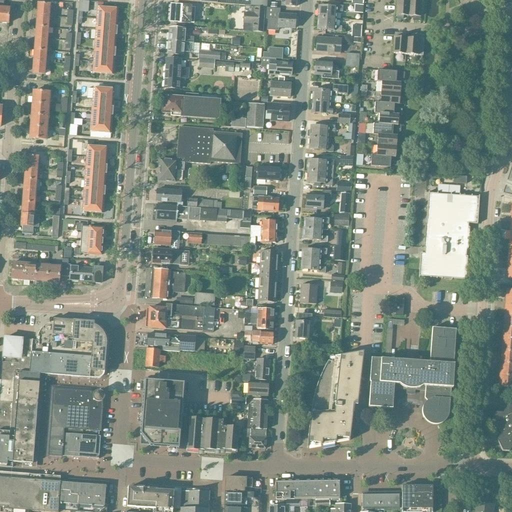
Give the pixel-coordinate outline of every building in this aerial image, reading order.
[(0,0),(0,22),(8,23),(9,8),(3,8),(3,0),(0,0)] [(401,16),(408,16),(408,0),(396,0),(395,20),(400,20),(401,16)] [(410,0),(408,0),(408,16),(415,17),(415,21),(420,22),(421,1),(410,0)] [(37,4),(36,16),(49,17),(50,5),(37,4)] [(171,5),(170,22),(190,24),(190,18),(191,13),(191,7),(171,5)] [(319,6),(318,18),(335,19),(335,12),(342,12),(342,6),(336,5),(335,7),(319,6)] [(354,13),(362,14),(363,6),(355,5),(354,13)] [(244,13),(243,23),(253,24),(253,32),(263,33),(264,15),(264,8),(247,7),(246,13),(244,13)] [(97,8),(96,19),(117,20),(118,9),(97,8)] [(278,31),(278,27),(294,28),(294,15),(279,14),(279,9),(266,8),(265,20),(267,20),(266,31),(278,31)] [(36,16),(35,28),(48,29),(49,17),(36,16)] [(334,26),(335,19),(318,18),(317,29),(334,30),(334,32),(340,32),(341,26),(334,26)] [(96,19),(96,30),(116,31),(117,20),(96,19)] [(35,28),(35,39),(47,40),(48,29),(35,28)] [(169,28),(168,41),(193,43),(193,38),(184,37),(185,29),(169,28)] [(349,37),(360,37),(361,29),(355,29),(354,33),(349,32),(349,37)] [(96,30),(95,41),(115,42),(116,31),(96,30)] [(393,54),(405,55),(406,39),(399,38),(399,33),(394,33),(393,54)] [(406,39),(405,55),(422,56),(424,35),(414,34),(413,39),(406,39)] [(340,39),(317,38),(316,52),(329,53),(329,52),(332,52),(332,53),(339,54),(340,39)] [(35,39),(34,51),(46,52),(47,40),(35,39)] [(95,41),(94,52),(114,53),(115,42),(95,41)] [(183,55),(183,53),(192,53),(193,43),(168,41),(167,54),(183,55)] [(34,51),(33,62),(45,63),(46,52),(34,51)] [(198,51),(198,59),(199,59),(214,60),(219,61),(220,53),(198,51)] [(94,52),(93,62),(113,64),(114,53),(94,52)] [(166,59),(165,72),(188,74),(189,68),(181,68),(181,60),(166,59)] [(263,59),(262,68),(266,69),(268,69),(268,71),(271,74),(291,76),(291,64),(274,63),(274,59),(263,59)] [(44,74),(45,63),(33,62),(32,73),(44,74)] [(93,62),(92,73),(113,75),(113,64),(93,62)] [(315,62),(314,74),(321,75),(321,79),(338,80),(338,78),(338,72),(331,71),(332,63),(315,62)] [(377,71),(376,82),(381,82),(395,83),(396,79),(404,79),(404,73),(390,72),(379,71),(377,71)] [(188,79),(188,74),(165,72),(164,88),(179,89),(180,78),(188,79)] [(290,84),(270,82),(269,96),(289,98),(290,84)] [(381,82),(380,93),(400,94),(400,83),(395,83),(381,82)] [(313,90),(312,102),(330,103),(336,103),(336,94),(347,95),(348,86),(333,85),(333,91),(313,90)] [(93,87),(92,99),(113,100),(113,89),(93,87)] [(33,91),(32,103),(49,104),(50,93),(33,91)] [(380,93),(380,103),(394,104),(394,105),(399,105),(400,94),(380,93)] [(164,96),(163,112),(181,114),(181,117),(217,120),(219,118),(220,107),(220,96),(186,94),(185,98),(164,96)] [(92,99),(92,110),(112,111),(113,100),(92,99)] [(329,109),(330,103),(312,102),(312,113),(335,115),(335,110),(329,109)] [(32,103),(31,115),(48,116),(49,104),(32,103)] [(375,103),(374,114),(379,114),(398,115),(398,116),(401,116),(402,110),(394,109),(394,105),(394,104),(380,103),(375,103)] [(247,104),(246,128),(262,129),(263,105),(247,104)] [(266,115),(271,116),(271,121),(287,122),(289,105),(267,104),(266,115)] [(92,110),(91,121),(111,122),(112,111),(92,110)] [(338,114),(337,123),(349,123),(350,115),(338,114)] [(378,124),(397,126),(398,116),(398,115),(379,114),(378,124)] [(31,115),(30,127),(47,128),(48,116),(31,115)] [(231,121),(231,126),(231,128),(245,129),(246,120),(245,120),(245,119),(234,119),(231,121)] [(91,121),(90,132),(110,134),(111,122),(91,121)] [(373,124),(372,135),(377,135),(392,136),(392,132),(400,132),(400,126),(397,126),(378,124),(373,124)] [(311,126),(310,137),(327,139),(328,131),(334,132),(335,126),(327,125),(327,127),(311,126)] [(46,140),(47,128),(30,127),(29,139),(46,140)] [(157,175),(157,177),(159,179),(159,181),(175,182),(176,171),(184,172),(184,163),(210,165),(210,162),(239,165),(241,134),(212,132),(213,130),(179,127),(176,162),(160,161),(160,162),(158,163),(158,166),(160,167),(159,174),(157,175)] [(377,135),(377,146),(396,147),(397,136),(392,136),(377,135)] [(327,145),(327,139),(310,137),(309,148),(326,150),(326,151),(333,152),(333,146),(327,145)] [(87,146),(86,158),(107,159),(107,148),(87,146)] [(377,146),(376,156),(390,157),(390,158),(395,158),(396,147),(377,146)] [(26,156),(25,168),(37,169),(38,157),(26,156)] [(371,156),(370,167),(397,169),(398,163),(390,162),(390,158),(390,157),(376,156),(371,156)] [(340,157),(340,166),(351,167),(352,167),(353,158),(352,157),(340,157)] [(86,158),(85,169),(106,170),(107,159),(86,158)] [(308,160),(307,171),(328,172),(328,165),(334,165),(334,160),(327,159),(327,161),(321,161),(321,158),(317,158),(317,161),(308,160)] [(257,167),(256,180),(263,180),(278,181),(279,168),(261,167),(257,167)] [(25,168),(24,179),(36,180),(37,169),(25,168)] [(85,169),(84,179),(105,181),(106,170),(85,169)] [(327,179),(328,172),(307,171),(307,182),(315,182),(315,185),(319,186),(319,183),(325,183),(325,185),(333,186),(333,180),(327,179)] [(24,179),(23,191),(35,192),(36,180),(24,179)] [(84,179),(84,190),(104,191),(105,181),(84,179)] [(336,192),(350,193),(351,183),(337,182),(336,192)] [(265,195),(266,188),(254,187),(253,194),(265,195)] [(84,190),(83,201),(104,202),(104,192),(104,191),(84,190)] [(157,190),(156,201),(177,203),(177,206),(182,206),(183,200),(180,200),(181,192),(158,190),(157,190)] [(23,191),(22,202),(35,203),(35,192),(23,191)] [(305,201),(304,205),(306,205),(306,208),(322,209),(323,201),(330,202),(330,198),(330,191),(322,191),(322,195),(306,194),(306,201),(305,201)] [(420,254),(419,277),(466,280),(468,257),(466,257),(468,224),(477,224),(479,197),(428,194),(426,220),(427,220),(426,230),(425,247),(425,254),(421,254),(420,254)] [(258,211),(277,212),(277,207),(279,207),(279,202),(278,202),(278,200),(263,199),(263,197),(258,197),(253,196),(253,203),(252,203),(251,211),(258,211)] [(157,205),(156,218),(188,220),(199,221),(210,222),(226,223),(227,219),(243,220),(242,222),(238,222),(238,228),(250,229),(250,223),(251,222),(252,212),(244,212),(221,210),(221,203),(216,202),(216,201),(197,200),(187,199),(186,207),(189,207),(196,207),(196,208),(189,208),(157,205)] [(83,201),(82,212),(103,214),(104,202),(83,201)] [(22,202),(21,214),(34,215),(35,203),(22,202)] [(21,214),(21,226),(22,226),(22,234),(33,235),(33,227),(38,228),(39,216),(38,216),(34,215),(21,214)] [(334,227),(348,227),(349,216),(334,215),(334,227)] [(304,220),(304,229),(322,230),(323,224),(328,225),(328,224),(329,219),(322,219),(321,219),(315,219),(315,220),(304,220)] [(251,227),(250,231),(276,233),(276,222),(273,222),(265,222),(262,222),(261,227),(256,227),(251,227)] [(76,224),(76,231),(81,231),(80,241),(102,242),(103,228),(82,227),(82,225),(76,224)] [(304,229),(303,239),(314,239),(314,240),(321,241),(321,243),(327,243),(328,238),(322,237),(322,230),(304,229)] [(152,239),(152,242),(154,243),(154,245),(170,247),(171,240),(179,241),(179,234),(179,233),(175,233),(155,231),(154,238),(152,239)] [(202,235),(201,245),(249,248),(249,246),(254,246),(255,237),(261,237),(261,243),(275,243),(276,233),(250,231),(250,238),(202,235)] [(188,239),(188,244),(190,244),(201,245),(202,235),(190,234),(188,234),(188,239)] [(336,239),(335,246),(337,246),(346,247),(346,240),(336,239)] [(75,249),(74,256),(80,256),(80,254),(101,256),(102,242),(80,241),(80,249),(75,249)] [(332,261),(346,262),(346,248),(333,247),(332,261)] [(152,251),(151,256),(153,257),(153,263),(170,265),(180,265),(181,252),(175,251),(154,249),(153,251),(152,251)] [(302,250),(302,260),(320,261),(320,255),(327,256),(327,250),(320,249),(320,251),(313,250),(313,251),(302,250)] [(260,251),(260,264),(276,265),(277,257),(276,257),(276,252),(260,251)] [(239,258),(238,266),(246,266),(246,258),(239,258)] [(62,260),(61,276),(69,277),(69,280),(92,281),(92,283),(100,283),(101,268),(93,267),(93,268),(70,266),(70,265),(68,265),(68,260),(62,260)] [(302,260),(301,269),(312,270),(312,271),(319,272),(319,273),(325,273),(326,268),(319,268),(320,267),(320,261),(302,260)] [(11,280),(23,281),(24,264),(12,263),(11,280)] [(24,264),(23,281),(35,282),(36,265),(24,264)] [(260,264),(259,277),(275,278),(275,271),(276,271),(276,265),(260,264)] [(337,274),(345,275),(345,264),(338,264),(337,274)] [(36,265),(35,282),(46,283),(48,266),(36,265)] [(48,266),(46,283),(58,284),(60,267),(48,266)] [(150,272),(150,282),(151,282),(184,285),(184,273),(169,272),(169,271),(152,270),(152,272),(150,272)] [(259,277),(258,289),(275,290),(275,284),(275,278),(259,277)] [(149,288),(149,297),(150,297),(150,298),(168,300),(168,295),(173,295),(173,292),(183,293),(184,285),(151,282),(151,288),(149,288)] [(342,284),(331,283),(330,292),(341,293),(342,284)] [(301,285),(299,304),(316,305),(317,286),(301,285)] [(275,290),(258,289),(258,302),(274,303),(274,299),(275,299),(275,290)] [(195,294),(194,305),(214,307),(215,295),(195,294)] [(150,308),(148,328),(213,334),(215,310),(166,306),(166,310),(150,308)] [(244,313),(244,319),(273,320),(273,310),(258,309),(258,314),(244,313)] [(296,321),(296,330),(298,330),(297,338),(309,339),(311,315),(299,314),(299,321),(296,321)] [(511,315),(504,314),(503,327),(511,327),(511,315)] [(52,334),(49,375),(69,376),(72,335),(73,321),(53,319),(53,322),(52,334)] [(250,324),(251,324),(257,325),(257,329),(272,330),(273,320),(244,319),(244,324),(250,324)] [(73,321),(72,335),(69,376),(80,377),(80,378),(89,379),(89,378),(95,378),(96,379),(98,379),(99,378),(100,378),(101,377),(102,376),(103,375),(103,374),(104,372),(106,344),(106,341),(105,337),(103,334),(101,331),(99,329),(96,327),(93,325),(93,322),(73,321)] [(32,340),(29,373),(40,374),(49,375),(52,334),(53,322),(52,322),(50,323),(48,323),(47,324),(45,325),(44,326),(42,327),(41,328),(40,330),(39,331),(38,333),(37,334),(37,336),(36,338),(36,340),(32,340)] [(511,327),(503,327),(502,339),(511,339),(511,327)] [(393,409),(394,389),(405,390),(407,390),(406,392),(415,393),(415,391),(425,391),(425,398),(427,401),(426,402),(425,403),(423,406),(423,407),(423,408),(423,409),(422,410),(422,411),(422,412),(422,413),(423,414),(423,415),(423,416),(424,417),(424,418),(425,419),(427,420),(428,421),(429,422),(430,423),(431,423),(433,424),(434,424),(436,425),(437,425),(438,425),(440,424),(441,424),(442,423),(443,423),(444,422),(445,421),(446,420),(447,419),(448,417),(448,416),(449,415),(449,414),(449,413),(450,412),(451,388),(453,389),(455,365),(453,364),(453,361),(454,361),(456,330),(432,328),(430,363),(415,362),(415,359),(411,359),(411,361),(407,361),(371,358),(370,383),(371,383),(371,387),(370,386),(369,407),(393,409)] [(272,333),(244,332),(244,340),(259,341),(259,345),(271,345),(272,333)] [(148,334),(147,347),(160,348),(160,350),(160,351),(180,352),(180,351),(194,352),(195,337),(169,335),(148,334)] [(233,356),(240,356),(242,356),(244,341),(243,341),(243,340),(244,335),(231,334),(231,340),(234,341),(233,356)] [(4,338),(2,363),(10,363),(9,367),(19,367),(19,372),(29,373),(32,340),(31,340),(4,338)] [(511,339),(502,339),(501,351),(511,352),(511,339)] [(243,359),(253,359),(253,347),(244,347),(243,359)] [(147,349),(145,367),(159,368),(159,362),(165,363),(165,357),(160,356),(160,351),(160,350),(147,349)] [(511,352),(501,351),(500,363),(511,364),(511,352)] [(307,446),(307,448),(308,448),(308,447),(320,445),(322,446),(322,445),(334,442),(334,443),(336,443),(336,442),(348,440),(349,441),(351,431),(352,416),(354,405),(360,353),(360,352),(357,353),(347,354),(345,355),(334,357),(334,358),(334,362),(329,361),(328,360),(325,366),(323,371),(320,377),(318,383),(316,388),(314,394),(314,397),(313,401),(311,410),(307,446)] [(257,365),(256,380),(269,380),(269,360),(257,359),(257,365)] [(2,363),(1,380),(18,381),(18,393),(38,394),(40,374),(29,373),(19,372),(19,367),(9,367),(10,363),(2,363)] [(511,364),(500,363),(499,376),(511,376),(511,364)] [(511,376),(499,376),(498,388),(511,389),(511,376)] [(0,380),(0,401),(8,402),(37,404),(38,394),(18,393),(18,381),(1,380),(0,380)] [(141,423),(140,435),(141,436),(150,446),(168,448),(170,448),(179,449),(180,439),(180,437),(182,417),(184,383),(170,382),(169,382),(156,381),(155,381),(144,380),(144,386),(143,395),(142,412),(141,423)] [(248,395),(252,395),(267,396),(268,384),(248,382),(248,395)] [(53,389),(52,402),(80,404),(90,405),(102,406),(102,405),(102,401),(102,400),(103,400),(103,399),(103,398),(104,397),(103,396),(103,395),(103,394),(102,394),(102,393),(101,393),(101,392),(100,392),(99,392),(98,391),(97,392),(96,392),(95,392),(95,393),(91,392),(53,389)] [(248,405),(247,413),(267,414),(267,401),(253,400),(253,405),(248,405)] [(0,401),(0,416),(36,419),(37,404),(8,402),(0,401)] [(52,402),(48,456),(61,457),(98,460),(98,455),(100,436),(63,434),(63,429),(100,431),(102,406),(90,405),(52,402)] [(511,406),(508,406),(503,413),(501,414),(496,413),(493,418),(501,435),(497,440),(502,451),(509,452),(511,447),(511,406)] [(243,421),(243,429),(250,429),(266,430),(267,414),(247,413),(247,421),(243,421)] [(0,416),(0,430),(8,432),(35,434),(36,419),(0,416)] [(188,439),(187,449),(187,450),(188,450),(190,451),(196,451),(198,450),(213,451),(214,450),(220,451),(220,449),(225,450),(227,451),(234,452),(236,451),(237,451),(237,446),(237,441),(238,428),(234,427),(228,427),(227,427),(227,421),(222,421),(189,418),(188,439)] [(243,429),(242,437),(248,438),(248,448),(265,449),(266,431),(266,430),(250,429),(243,429)] [(0,466),(12,468),(12,462),(25,463),(25,464),(33,465),(34,457),(33,457),(35,434),(8,432),(0,430),(0,466)] [(0,511),(25,511),(26,511),(39,511),(39,509),(41,477),(60,479),(60,476),(0,471),(0,511)] [(39,509),(39,511),(43,511),(57,511),(58,510),(70,511),(69,511),(106,511),(107,500),(105,499),(106,486),(60,482),(60,479),(41,477),(39,509)] [(225,478),(225,492),(251,493),(251,488),(252,488),(252,479),(225,478)] [(275,481),(275,500),(339,500),(339,480),(275,481)] [(401,495),(401,511),(431,511),(432,487),(426,487),(402,486),(401,495)] [(207,511),(209,492),(182,491),(182,493),(173,492),(173,491),(157,490),(149,489),(149,488),(137,488),(128,488),(127,507),(136,508),(147,509),(147,508),(153,509),(153,511),(207,511)] [(225,492),(224,506),(258,508),(259,500),(254,500),(254,493),(251,493),(225,492)] [(362,495),(362,511),(364,511),(401,511),(401,495),(362,495)] [(269,511),(288,511),(289,507),(299,507),(299,501),(283,501),(283,507),(270,507),(269,511)] [(476,503),(475,511),(490,511),(491,505),(476,503)]
